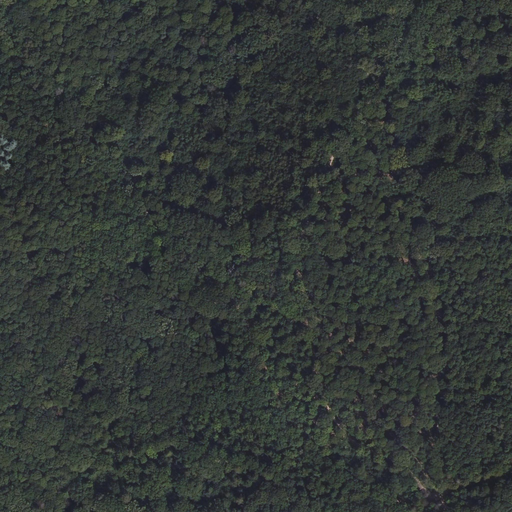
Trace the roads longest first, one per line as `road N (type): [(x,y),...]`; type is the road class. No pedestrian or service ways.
road 1 (track): [(207,0),(235,41),(227,87),(200,109),(180,107),(135,80),(101,91),(91,121),(87,229),(71,274),(86,303),(108,314),(163,302),(200,321),(213,368),(188,415),(194,452),(244,477),(281,504),(280,511)]
road 2 (track): [(511,414),(0,194)]
road 3 (track): [(443,491),(434,296),(392,189),(375,52)]
road 4 (track): [(352,432),(321,374),(308,327),(300,241),(303,215),(375,52)]
road 5 (track): [(227,290),(292,391),(443,491)]
road 6 (track): [(154,511),(443,491)]
road 7 (track): [(94,511),(101,459),(140,384),(140,364),(134,349),(82,313),(75,283)]
